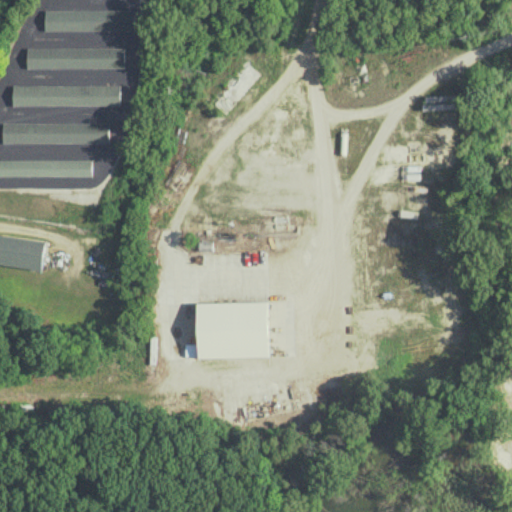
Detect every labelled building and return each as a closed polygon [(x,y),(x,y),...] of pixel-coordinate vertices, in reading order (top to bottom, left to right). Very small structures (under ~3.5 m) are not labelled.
[(45,9),(45,30),(138,29),(138,9),(45,9)] [(128,46),(27,47),(27,68),(128,67),(128,46)] [(13,105),(124,104),(124,84),(13,85),(13,105)] [(113,122),(3,121),(3,142),(113,142),(113,122)] [(0,175),(95,175),(95,158),(0,158),(0,175)] [(0,264),(43,268),(46,238),(0,233),(0,264)] [(269,355),(269,301),(198,302),(199,356),(269,355)]
